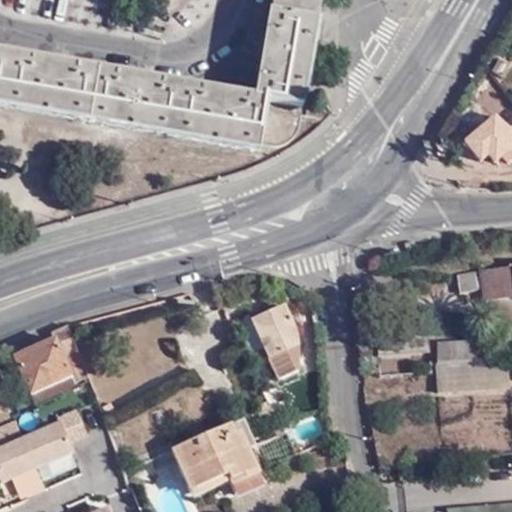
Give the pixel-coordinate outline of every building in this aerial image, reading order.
[(306,105),(324,0),(275,0),(269,38),(259,97),(204,88),(136,76),(48,61),(0,52),(0,107),(261,153),(271,99),(306,105)] [(511,270),(457,277),(459,295),(468,295),(470,311),(484,310),(486,328),(511,325),(511,270)] [(296,334),(283,306),(251,319),(279,381),(298,373),(296,334)] [(69,326),(51,333),(55,342),(15,360),(33,397),(71,379),(67,369),(73,367),(71,364),(83,359),(69,326)] [(429,353),(428,332),(375,336),(377,358),(429,353)] [(478,363),(476,342),(435,344),(438,365),(478,363)] [(510,390),(508,365),(435,370),(436,395),(510,390)] [(6,410),(0,412),(0,425),(11,421),(6,410)] [(108,498),(132,490),(107,422),(105,417),(93,421),(103,452),(95,455),(108,498)] [(173,451),(189,493),(228,478),(231,485),(236,497),(263,486),(242,436),(236,437),(232,427),(173,451)] [(92,482),(89,473),(36,489),(33,489),(17,494),(21,511),(40,511),(37,499),(92,482)] [(228,478),(189,493),(193,501),(231,485),(228,478)] [(15,511),(10,495),(0,498),(0,511),(15,511)] [(76,511),(109,511),(104,500),(76,511)]
